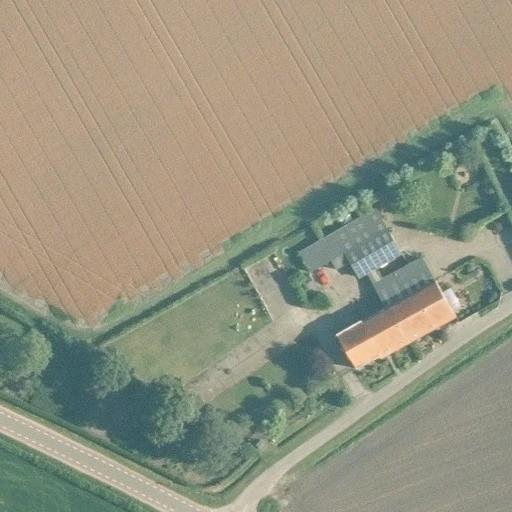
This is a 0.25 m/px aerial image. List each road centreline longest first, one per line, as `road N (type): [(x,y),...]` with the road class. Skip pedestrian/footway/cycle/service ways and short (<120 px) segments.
road 1 (track): [(231,511),(304,446),(511,325)]
road 2 (tertiary): [(197,511),(0,417)]
